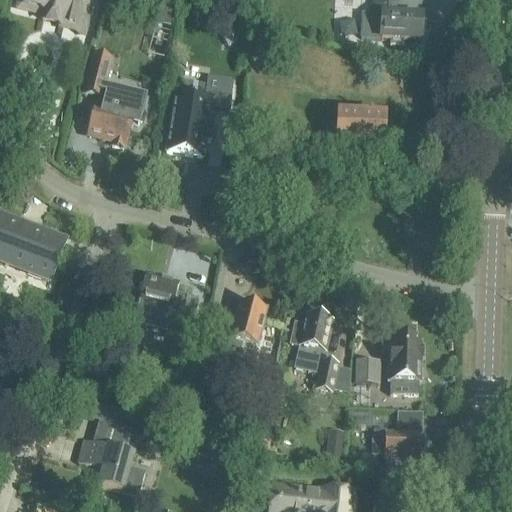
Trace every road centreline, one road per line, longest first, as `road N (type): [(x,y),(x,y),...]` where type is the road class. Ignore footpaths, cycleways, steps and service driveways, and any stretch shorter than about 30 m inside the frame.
road 1 (residential): [(111,211),(488,297)]
road 2 (residential): [(0,511),(111,211)]
road 3 (tertiary): [(488,297),(501,0)]
road 4 (tertiary): [(480,511),(488,297)]
road 5 (residential): [(0,144),(111,211)]
